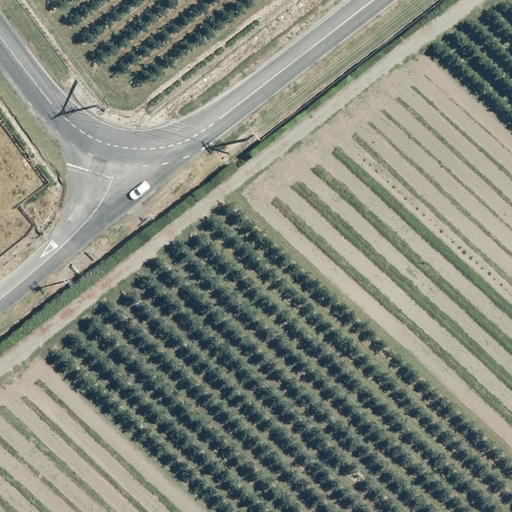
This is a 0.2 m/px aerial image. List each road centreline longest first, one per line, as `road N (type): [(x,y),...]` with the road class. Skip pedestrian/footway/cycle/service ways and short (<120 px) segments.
road 1 (tertiary): [(118,149),(172,146),(203,131),(373,0)]
road 2 (unclassified): [(0,299),(100,205),(118,149)]
road 3 (tertiary): [(0,36),(71,124),(118,149)]
